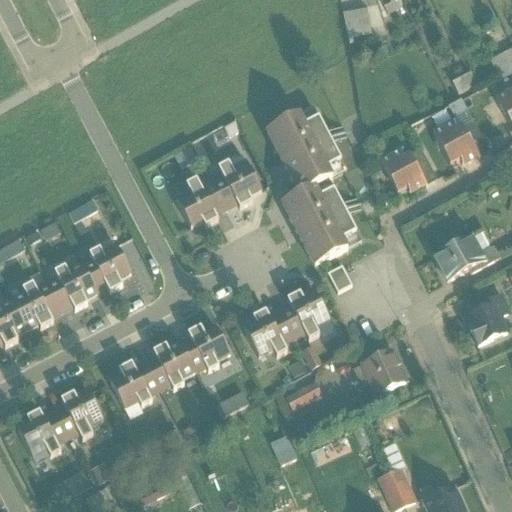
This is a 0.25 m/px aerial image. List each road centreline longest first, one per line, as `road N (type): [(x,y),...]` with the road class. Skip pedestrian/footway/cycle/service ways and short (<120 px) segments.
road 1 (residential): [(511,158),(390,229),(422,330),(506,511)]
road 2 (residential): [(66,74),(183,299)]
road 3 (residential): [(0,399),(183,299)]
